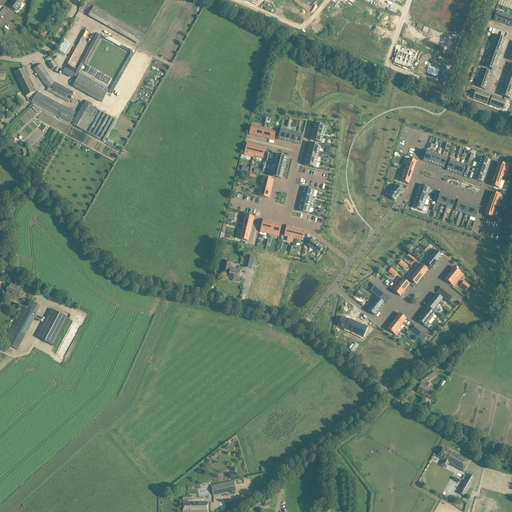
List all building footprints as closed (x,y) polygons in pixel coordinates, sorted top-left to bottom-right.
[(14,0),(12,4),(10,6),(14,10),(16,11),(20,7),(19,6),(23,0),(14,0)] [(272,0),(269,8),(277,11),(281,0),(272,0)] [(292,0),(291,0),(289,3),(292,6),(289,10),(292,12),(290,14),(297,19),(302,14),(299,11),(301,8),(302,9),(302,8),(292,0)] [(384,4),(381,8),(389,12),(392,7),(387,5),(389,2),(385,0),(382,0),(381,3),(384,4)] [(417,3),(415,8),(417,9),(424,11),(426,6),(417,3)] [(447,5),(446,9),(448,10),(446,15),(457,19),(459,13),(452,11),(453,7),(447,5)] [(94,6),(89,15),(140,45),(146,35),(94,6)] [(336,6),(333,11),(341,16),(343,12),(346,13),(348,10),(342,6),(340,9),(336,6)] [(377,12),(375,15),(381,18),(382,15),(387,17),(389,12),(381,8),(379,13),(377,12)] [(417,9),(415,14),(423,17),(425,12),(424,11),(417,9)] [(333,11),(330,16),(334,19),(332,22),(338,25),(340,22),(338,21),(341,16),(333,11)] [(497,11),(494,20),(502,23),(506,14),(497,11)] [(511,16),(506,14),(502,23),(511,27),(511,25),(511,16)] [(442,20),(441,24),(447,26),(448,23),(455,25),(457,19),(446,15),(444,21),(442,20)] [(373,21),(369,28),(378,32),(380,27),(375,24),(376,22),(373,21)] [(321,22),(317,30),(322,33),(323,31),(328,34),(331,29),(333,31),(336,27),(330,24),(328,27),(321,22)] [(410,23),(408,28),(417,31),(419,26),(418,25),(410,23)] [(369,28),(366,35),(369,37),(370,35),(375,37),(378,32),(369,28)] [(408,28),(406,33),(408,34),(415,36),(417,31),(408,28)] [(444,29),(442,35),(453,39),(454,34),(448,32),(449,31),(444,29)] [(86,65),(102,37),(97,34),(87,51),(74,76),(77,78),(76,79),(75,79),(71,85),(72,86),(96,100),(93,107),(91,106),(93,104),(87,100),(86,103),(85,102),(76,117),(60,109),(35,96),(32,103),(57,116),(72,125),(86,132),(98,109),(108,92),(112,94),(134,55),(131,53),(110,90),(80,73),(79,74),(79,73),(84,64),(86,65)] [(408,34),(406,39),(415,42),(416,37),(415,36),(408,34)] [(442,35),(440,41),(445,42),(445,41),(451,43),(453,39),(442,35)] [(492,37),(491,42),(501,46),(503,41),(500,39),(501,37),(495,35),(494,38),(492,37)] [(357,36),(355,39),(360,42),(357,47),(368,53),(371,47),(367,45),(368,43),(364,41),(364,39),(357,36)] [(406,39),(404,44),(413,47),(415,42),(406,39)] [(492,43),(490,51),(495,53),(496,50),(499,51),(501,46),(491,42),(492,43)] [(436,43),(435,47),(437,48),(435,53),(444,56),(446,51),(441,49),(442,45),(436,43)] [(64,59),(69,47),(62,44),(59,50),(56,49),(54,54),(64,59)] [(399,53),(396,61),(407,65),(409,59),(410,60),(411,56),(414,57),(416,53),(409,51),(407,56),(399,53)] [(485,58),(495,62),(497,57),(494,55),(495,53),(490,51),(487,59),(485,58)] [(431,57),(430,61),(436,63),(437,59),(443,61),(444,56),(435,53),(434,58),(431,57)] [(485,58),(483,64),(485,64),(484,67),(489,69),(490,66),(493,67),(495,62),(485,58)] [(426,61),(424,64),(428,65),(426,72),(426,73),(437,77),(438,76),(437,76),(440,69),(430,66),(431,63),(426,61)] [(55,83),(44,68),(41,64),(34,69),(37,73),(48,89),(55,84),(52,89),(70,99),(73,92),(55,82),(55,83)] [(480,68),(478,74),(480,75),(479,78),(483,79),(484,76),(489,78),(491,72),(480,68)] [(30,82),(32,81),(30,78),(29,79),(24,69),(15,73),(26,97),(35,92),(30,82)] [(479,78),(476,87),(485,90),(487,85),(482,83),(483,79),(479,78)] [(502,93),(505,94),(504,97),(510,99),(511,92),(511,90),(504,88),(502,93)] [(477,91),(474,99),(487,104),(490,95),(487,94),(482,92),(482,93),(477,91)] [(492,96),(489,104),(502,109),(505,101),(500,99),(492,96)] [(314,123),(312,129),(324,132),(326,126),(314,123)] [(251,125),(249,134),(261,137),(264,128),(251,125)] [(281,126),(278,140),(284,141),(287,128),(281,126)] [(264,128),(261,137),(274,140),(276,131),(264,128)] [(287,128),(284,141),(289,142),(292,131),(287,129),(287,128)] [(312,129),(311,134),(323,137),(324,132),(312,129)] [(292,131),(289,142),(294,144),(297,132),(292,131)] [(297,132),(294,144),(300,145),(303,133),(297,132)] [(311,134),(310,140),(321,143),(323,137),(311,134)] [(247,143),(244,155),(253,158),(254,156),(255,150),(256,145),(247,143)] [(309,143),(307,149),(319,152),(321,146),(309,143)] [(255,150),(254,156),(263,159),(266,148),(256,145),(255,150)] [(307,149),(306,154),(318,157),(319,152),(307,149)] [(427,150),(423,161),(428,163),(432,152),(427,150)] [(432,152),(428,163),(433,164),(437,154),(432,152)] [(275,154),(274,160),(286,163),(287,157),(275,154)] [(306,154),(305,160),(317,162),(318,157),(306,154)] [(437,154),(433,164),(439,166),(442,155),(437,154)] [(442,155),(439,166),(444,168),(448,157),(442,155)] [(480,157),(478,163),(489,167),(491,160),(480,157)] [(451,158),(446,170),(452,172),(456,160),(451,158)] [(403,166),(402,169),(403,169),(405,170),(408,171),(413,173),(414,170),(416,161),(409,159),(406,167),(403,166)] [(274,160),(273,165),(284,168),(286,163),(274,160)] [(305,160),(303,165),(315,168),(317,162),(305,160)] [(456,160),(452,172),(457,174),(461,163),(456,162),(456,160)] [(496,171),(494,174),(499,176),(502,177),(506,178),(507,174),(506,174),(508,166),(498,162),(496,169),(496,171)] [(461,163),(457,174),(462,176),(466,165),(461,163)] [(478,163),(476,168),(487,172),(488,167),(489,167),(478,163)] [(273,165),(271,171),(283,174),(284,168),(273,165)] [(476,168),(474,174),(485,178),(487,172),(476,168)] [(399,181),(408,184),(411,176),(413,173),(408,171),(405,170),(403,169),(399,181)] [(271,171),(270,176),(282,179),(283,174),(271,171)] [(474,174),(472,179),(483,183),(484,179),(485,178),(474,174)] [(494,174),(490,186),(498,188),(502,177),(499,176),(494,174)] [(259,186),(261,187),(265,188),(271,189),(274,180),(261,177),(259,186)] [(403,191),(397,185),(388,196),(394,201),(403,191)] [(419,185),(417,190),(428,194),(430,188),(419,185)] [(259,186),(256,196),(269,199),(271,189),(265,188),(261,187),(259,186)] [(303,187),(301,193),(313,196),(314,190),(303,187)] [(417,190),(415,196),(426,199),(428,194),(417,190)] [(440,192),(436,203),(442,205),(445,194),(440,192)] [(492,192),(488,204),(496,206),(498,207),(502,195),(492,192)] [(301,193),(300,199),(312,202),(313,196),(301,193)] [(445,194),(442,205),(447,206),(446,208),(451,196),(445,194)] [(415,196),(413,201),(424,205),(426,199),(415,196)] [(451,196),(446,208),(448,209),(452,210),(452,208),(456,197),(451,196)] [(300,199),(298,204),(310,207),(312,202),(300,199)] [(458,200),(455,211),(460,212),(464,202),(458,200)] [(413,201),(411,207),(422,211),(424,205),(413,201)] [(464,202),(460,212),(465,214),(469,203),(464,202)] [(469,203),(465,214),(470,216),(470,217),(474,205),(469,203)] [(298,204),(297,211),(308,214),(310,207),(298,204)] [(488,204),(484,215),(492,218),(496,206),(488,204)] [(474,205),(470,217),(475,219),(479,207),(474,205)] [(245,215),(242,227),(251,229),(254,217),(245,215)] [(263,220),(260,232),(270,234),(273,222),(263,220)] [(273,222),(270,234),(279,237),(282,224),(273,222)] [(287,225),(284,236),(288,237),(287,241),(293,243),(294,239),(296,228),(287,225)] [(242,227),(239,239),(248,242),(251,229),(242,227)] [(296,228),(294,239),(303,241),(306,230),(296,228)] [(318,254),(323,247),(312,239),(307,246),(318,254)] [(341,240),(337,246),(352,256),(356,250),(341,240)] [(433,249),(428,255),(437,262),(442,257),(433,249)] [(409,254),(407,257),(414,262),(416,259),(409,254)] [(251,269),(254,257),(246,255),(244,267),(251,269)] [(428,255),(423,261),(433,268),(437,262),(428,255)] [(239,277),(240,270),(236,269),(236,268),(231,267),(231,268),(229,267),(231,261),(225,260),(222,270),(230,272),(228,278),(236,280),(235,281),(239,282),(240,277),(239,277)] [(414,269),(423,276),(428,270),(418,263),(414,269)] [(449,273),(459,281),(463,275),(454,267),(449,273)] [(414,269),(407,277),(416,285),(423,276),(414,269)] [(459,281),(449,273),(444,279),(454,287),(459,281)] [(400,277),(394,284),(404,292),(409,284),(400,277)] [(404,292),(394,284),(391,289),(400,296),(404,292)] [(16,287),(11,285),(6,295),(17,301),(23,290),(17,287),(16,287)] [(436,294),(432,299),(441,306),(439,304),(443,300),(436,294)] [(379,310),(384,304),(375,296),(370,302),(379,310)] [(436,313),(441,306),(432,299),(426,306),(436,313)] [(24,336),(36,314),(41,306),(34,302),(30,311),(23,307),(21,311),(20,311),(19,312),(20,313),(4,342),(18,350),(24,336)] [(379,310),(370,302),(365,308),(375,316),(379,310)] [(427,323),(434,314),(427,308),(418,320),(427,328),(430,324),(427,323)] [(54,346),(67,323),(69,319),(50,309),(36,337),(54,346)] [(399,314),(393,322),(400,327),(406,319),(399,314)] [(341,317),(337,326),(347,331),(352,320),(349,319),(348,320),(341,317)] [(65,358),(82,324),(73,320),(57,354),(65,358)] [(356,322),(351,332),(352,333),(352,332),(362,337),(361,337),(363,338),(367,327),(363,325),(362,326),(356,323),(356,322)] [(400,328),(400,327),(393,322),(387,328),(397,336),(402,329),(400,328)] [(355,344),(349,353),(352,355),(358,346),(358,345),(356,344),(355,344)] [(418,390),(417,392),(421,394),(421,393),(425,395),(425,396),(429,389),(428,389),(431,385),(426,382),(424,381),(433,375),(430,371),(418,379),(419,381),(422,384),(418,390)] [(454,453),(443,447),(437,457),(443,460),(449,463),(463,472),(465,468),(466,465),(467,465),(469,461),(454,453)] [(466,480),(465,480),(461,488),(463,490),(464,491),(464,490),(467,492),(472,484),(471,483),(471,484),(466,480)] [(234,482),(212,486),(213,495),(236,491),(234,482)] [(450,486),(446,491),(458,499),(462,494),(458,492),(459,491),(455,489),(457,485),(456,485),(453,489),(450,486)] [(207,511),(208,502),(188,502),(188,496),(182,496),(182,500),(184,500),(184,502),(183,502),(183,509),(183,511),(207,511)]
